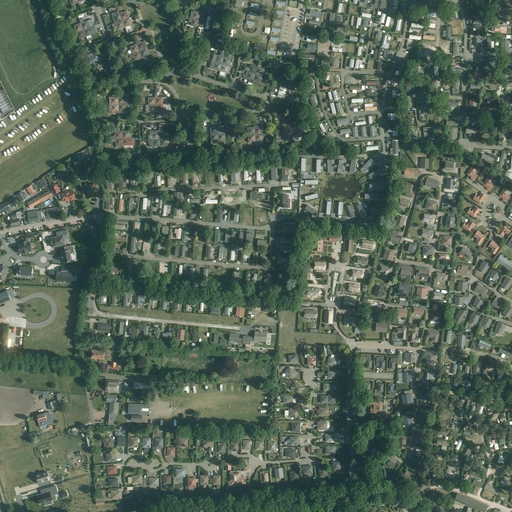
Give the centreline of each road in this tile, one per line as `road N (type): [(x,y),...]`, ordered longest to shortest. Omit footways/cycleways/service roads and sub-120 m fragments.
road 1 (track): [(0,149),(75,91),(67,84),(0,134)]
road 2 (residential): [(170,500),(353,484)]
